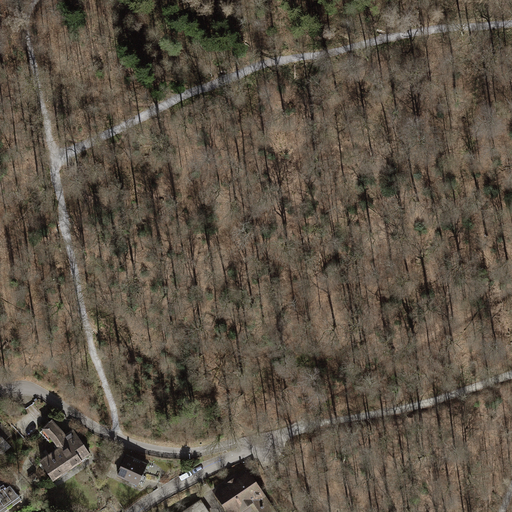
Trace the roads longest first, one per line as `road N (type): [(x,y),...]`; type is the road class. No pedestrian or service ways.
road 1 (track): [(53,162),(180,96),(273,61),(432,30),(511,24)]
road 2 (residential): [(0,391),(38,391),(144,448),(186,452),(268,437)]
road 3 (track): [(53,162),(116,438)]
road 4 (track): [(268,437),(438,399),(511,370)]
road 5 (residential): [(135,511),(268,437)]
